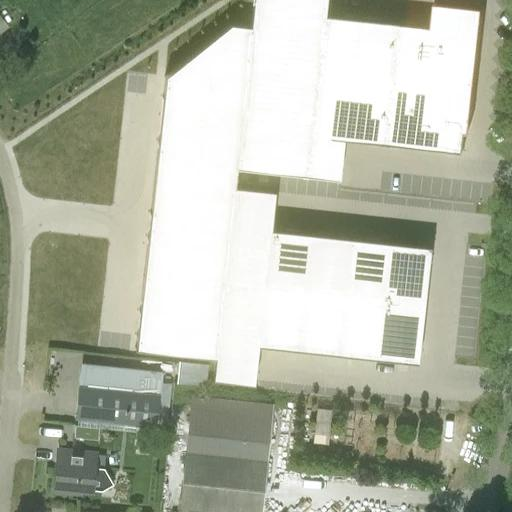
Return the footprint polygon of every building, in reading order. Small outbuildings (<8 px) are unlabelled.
[(166,74),(152,196),(231,205),(233,185),(235,167),(338,178),(342,137),(464,150),(466,130),(470,130),(483,6),(436,1),(434,25),(324,13),(307,11),(307,0),(253,0),(251,24),(230,22),(166,74)] [(0,32),(9,23),(0,13),(0,32)] [(152,196),(136,348),(215,357),(212,378),(254,382),(258,344),(407,360),(418,352),(429,255),(420,244),(271,228),(275,189),(233,185),(231,205),(152,196)] [(205,387),(208,364),(179,361),(176,383),(205,387)] [(125,378),(77,374),(74,418),(167,425),(170,385),(125,381),(125,378)] [(194,397),(181,508),(215,511),(322,511),(327,468),(268,461),(274,406),(194,397)] [(331,441),(332,406),(317,406),(316,441),(331,441)] [(99,439),(101,425),(75,422),(74,436),(99,439)] [(93,490),(101,491),(112,484),(103,468),(105,455),(59,450),(55,490),(77,492),(77,490),(93,492),(93,490)]
